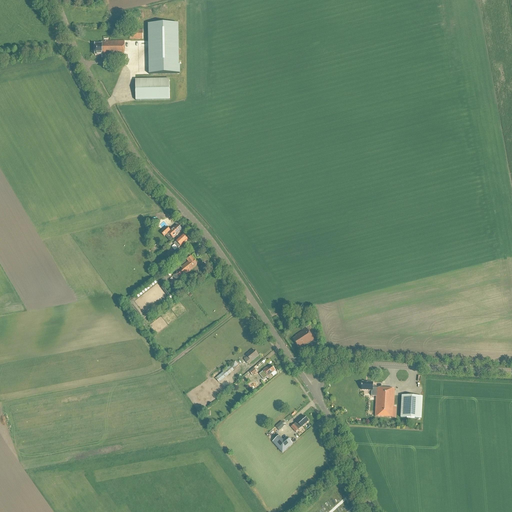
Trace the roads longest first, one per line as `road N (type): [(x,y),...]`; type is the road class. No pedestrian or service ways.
road 1 (tertiary): [(310,386),(194,221),(136,156),(70,44),(55,0)]
road 2 (tertiary): [(511,372),(353,364),(310,386)]
road 3 (tertiary): [(371,511),(310,386)]
